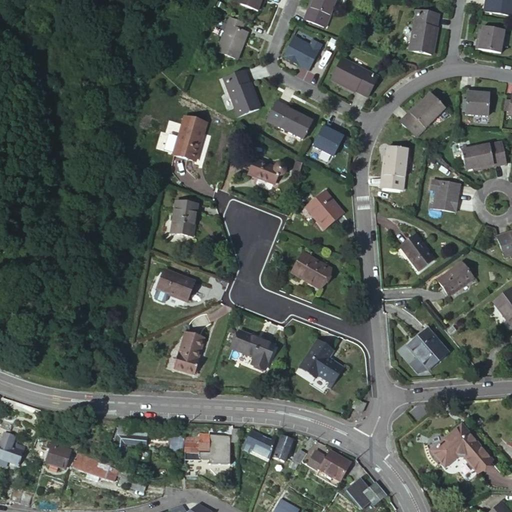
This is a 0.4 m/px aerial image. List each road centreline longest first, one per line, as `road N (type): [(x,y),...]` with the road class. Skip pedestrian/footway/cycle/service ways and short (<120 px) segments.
road 1 (tertiary): [(0,381),(68,400),(295,414),(364,445)]
road 2 (residential): [(374,122),(360,183),(373,341)]
road 3 (residential): [(373,341),(253,294),(252,231)]
road 4 (residential): [(374,122),(276,73),(273,55),(294,0)]
road 5 (residential): [(382,397),(511,389)]
